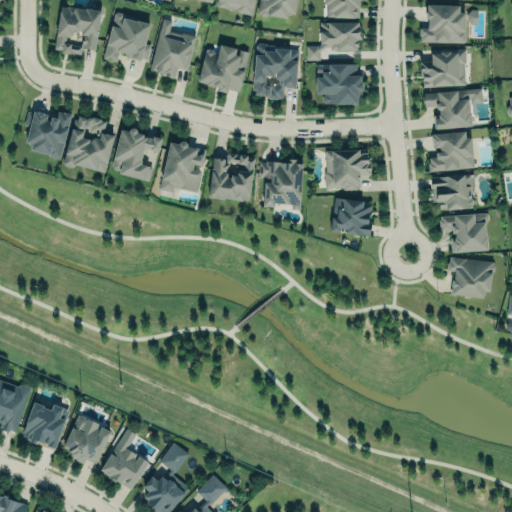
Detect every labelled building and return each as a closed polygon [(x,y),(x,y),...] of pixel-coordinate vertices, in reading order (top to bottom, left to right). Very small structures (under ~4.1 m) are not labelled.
[(253,0),(251,14),(236,11),(234,9),(214,5),(214,0),(253,0)] [(256,0),(255,12),(284,18),(285,13),(293,13),(295,0),(256,0)] [(319,0),(361,0),(361,17),(320,17),(319,0)] [(99,9),(93,49),(79,47),(78,54),(60,51),(60,48),(52,47),(59,5),(65,6),(65,4),(73,6),(73,7),(83,8),(84,7),(99,9)] [(424,4),(457,5),(456,11),(463,11),(462,42),(417,41),(417,27),(426,27),(426,18),(424,18),(424,4)] [(102,57),(105,44),(105,43),(110,25),(113,13),(116,11),(120,12),(122,14),(121,16),(135,20),(136,19),(149,23),(143,43),(149,44),(146,58),(140,57),(139,59),(125,56),(126,54),(125,53),(116,50),(116,51),(117,51),(115,60),(112,60),(112,61),(104,59),(104,58),(102,57)] [(317,20),(317,42),(319,50),(357,49),(357,20),(317,20)] [(159,27),(179,33),(181,31),(194,35),(185,68),(174,66),(172,77),(158,73),(159,72),(148,68),(159,27)] [(251,88),(254,44),(258,41),(264,42),(266,44),(266,50),(273,50),(273,47),(297,49),(293,87),(282,86),(281,98),(276,98),(276,99),(266,98),(266,95),(265,96),(263,96),(261,94),(253,93),(254,89),(251,88)] [(303,44),(305,60),(319,58),(319,50),(317,42),(303,44)] [(196,80),(203,50),(207,47),(210,48),(213,51),(216,52),(218,44),(234,48),(233,54),(238,55),(240,49),(247,50),(237,90),(226,87),(225,91),(215,89),(216,86),(204,83),(204,82),(196,80)] [(429,48),(463,47),(464,61),(462,63),(463,83),(421,86),(421,79),(421,74),(418,75),(418,60),(429,59),(429,48)] [(314,62),(355,63),(355,74),(358,74),(358,81),(360,81),(360,90),(357,89),(357,97),(355,97),(355,103),(325,103),(322,102),(321,100),(320,96),(323,93),(314,93),(314,62)] [(511,83),(509,84),(510,96),(507,96),(506,104),(503,114),(509,122),(511,121),(511,83)] [(422,92),(480,86),(481,101),(467,102),(467,111),(469,111),(470,125),(434,128),(433,118),(436,118),(436,113),(437,113),(437,109),(435,108),(434,107),(434,106),(434,103),(432,104),(432,105),(423,105),(423,102),(422,102),(421,95),(422,95),(422,92)] [(26,110),(31,111),(31,110),(34,111),(35,110),(41,112),(41,113),(45,114),(43,119),(47,121),(49,116),(55,118),(58,110),(61,111),(61,110),(70,113),(58,155),(55,158),(46,155),(46,154),(28,149),(29,143),(23,141),(27,126),(21,124),(26,110)] [(62,162),(104,172),(113,132),(102,130),(105,120),(74,112),(62,162)] [(159,138),(156,150),(142,147),(138,163),(150,166),(147,180),(117,173),(118,168),(115,169),(112,168),(110,166),(110,164),(119,128),(126,130),(128,127),(130,127),(133,127),(134,129),(135,131),(142,133),(141,135),(151,138),(151,136),(159,138)] [(472,168),(471,137),(463,137),(463,131),(431,132),(432,152),(427,152),(428,170),(472,168)] [(168,142),(176,143),(179,140),(182,141),(184,143),(185,145),(195,147),(194,154),(197,155),(199,153),(201,154),(201,157),(194,191),(171,186),(170,191),(158,188),(168,142)] [(323,187),(323,150),(366,147),(368,175),(359,174),(359,185),(323,187)] [(206,196),(222,199),(223,197),(241,200),(241,199),(246,200),(253,157),(245,156),(245,154),(226,152),(225,158),(212,156),(206,196)] [(301,158),(298,208),(290,208),(290,203),(271,202),(271,206),(260,205),(262,175),(257,175),(258,160),(264,161),(264,159),(278,160),(278,161),(285,162),(285,157),(301,158)] [(428,176),(472,172),(473,187),(468,187),(470,207),(445,209),(445,207),(438,207),(437,201),(430,202),(428,176)] [(333,197),(328,231),(367,235),(372,201),(333,197)] [(439,229),(449,228),(450,252),(486,250),(484,222),(487,218),(486,211),(438,213),(439,229)] [(444,269),(447,255),(492,261),(488,291),(483,291),(481,298),(448,293),(452,270),(444,269)] [(0,428),(14,433),(29,388),(0,378),(0,428)] [(51,403),(67,409),(52,449),(34,443),(34,444),(27,441),(28,439),(21,436),(22,432),(21,432),(24,423),(32,401),(42,405),(41,407),(49,409),(51,403)] [(109,427),(74,415),(61,451),(84,459),(84,457),(97,462),(109,427)] [(147,460),(126,447),(135,432),(124,426),(99,471),(130,489),(147,460)] [(145,474),(151,477),(156,473),(177,489),(158,511),(155,511),(145,507),(147,502),(142,500),(140,494),(144,488),(138,485),(145,474)] [(174,511),(177,510),(178,511),(186,511),(192,507),(195,511),(199,508),(197,506),(204,500),(194,490),(211,473),(225,487),(209,504),(207,503),(204,505),(210,511),(174,511)] [(23,511),(26,504),(0,495),(0,511),(23,511)]
